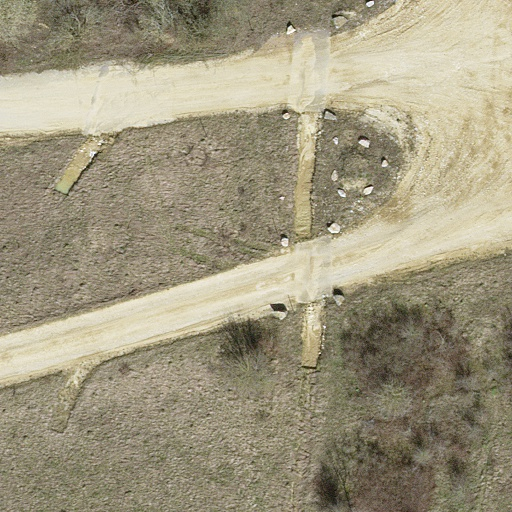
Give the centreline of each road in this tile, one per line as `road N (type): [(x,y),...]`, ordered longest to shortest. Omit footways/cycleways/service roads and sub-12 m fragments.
road 1 (track): [(0,357),(511,211)]
road 2 (track): [(511,40),(266,88),(0,100)]
